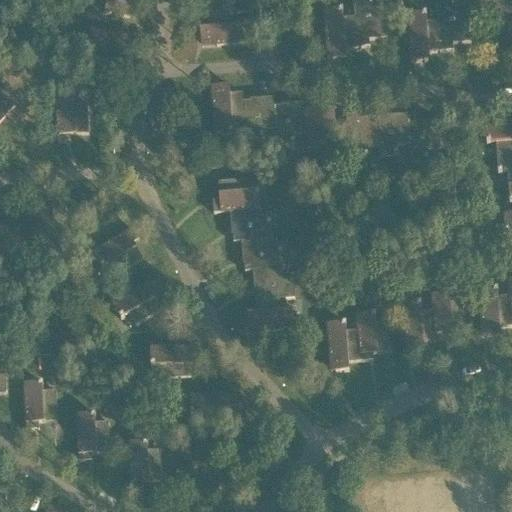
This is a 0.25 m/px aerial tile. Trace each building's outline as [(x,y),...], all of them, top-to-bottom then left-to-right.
[(146,2),(146,0),(101,0),(106,1),(103,13),(135,20),(139,1),(146,2)] [(213,0),(214,4),(207,4),(208,17),(238,15),(255,13),(253,0),(213,0)] [(511,0),(509,3),(507,0),(500,0),(487,11),(511,40),(511,0)] [(354,2),(356,19),(358,49),(370,48),(370,40),(388,38),(385,9),(374,10),(373,1),(354,2)] [(437,6),(438,23),(441,52),(453,51),(453,44),(471,43),(469,13),(456,14),(456,5),(437,6)] [(324,12),(328,60),(346,59),(345,50),(358,49),(356,19),(344,20),(343,10),(324,12)] [(441,52),(438,23),(427,23),(426,14),(408,15),(411,64),(429,62),(429,53),(441,52)] [(238,15),(208,17),(209,26),(199,27),(201,49),(250,45),(249,25),(239,26),(238,15)] [(135,53),(138,41),(92,31),(88,50),(96,51),(93,64),(125,71),(130,52),(135,53)] [(246,124),(245,101),(244,95),(231,97),(230,87),(211,88),(215,138),(234,137),(233,125),(244,124),(246,124)] [(0,123),(21,99),(7,88),(1,95),(0,93),(0,123)] [(75,97),(60,98),(61,145),(73,145),(72,138),(89,137),(88,105),(75,105),(75,97)] [(245,101),(246,124),(244,124),(246,139),(264,138),(264,127),(275,126),(276,126),(274,104),(273,99),(245,101)] [(305,131),(303,110),(302,102),(274,104),(276,126),(275,126),(276,144),(295,143),(294,132),(305,131)] [(303,110),(305,131),(306,151),(325,149),(324,139),(337,138),(335,107),(303,110)] [(399,146),(410,146),(408,115),(390,116),(390,109),(377,109),(378,118),(379,149),(380,157),(400,156),(399,146)] [(368,149),(379,149),(378,118),(359,119),(359,112),(347,112),(349,160),(369,159),(368,149)] [(408,113),(408,115),(410,146),(411,161),(430,160),(430,150),(441,149),(440,118),(421,119),(420,112),(408,113)] [(511,124),(485,127),(486,145),(496,144),(497,156),(511,155),(511,124)] [(511,155),(497,156),(499,175),(508,175),(509,186),(511,185),(511,155)] [(214,215),(230,214),(261,212),(259,193),(250,193),(249,180),(218,183),(219,201),(213,201),(214,215)] [(49,202),(34,203),(36,251),(56,251),(55,239),(69,238),(67,209),(49,209),(49,202)] [(261,212),(230,214),(231,235),(233,235),(234,242),(241,242),(272,239),(271,222),(261,223),(261,212)] [(0,264),(5,264),(4,256),(18,255),(15,223),(0,223),(0,264)] [(140,241),(134,231),(92,256),(101,271),(111,266),(117,275),(142,259),(133,245),(140,241)] [(272,239),(241,242),(243,263),(244,263),(245,272),(254,272),(283,269),(282,251),(273,252),(272,239)] [(283,269),(254,272),(257,302),(285,300),(295,300),(294,281),(284,282),(283,269)] [(152,279),(110,305),(120,321),(129,315),(136,327),(162,312),(153,297),(160,292),(152,279)] [(511,328),(510,298),(498,299),(497,288),(478,290),(482,339),(501,338),(501,328),(511,328)] [(432,296),(433,313),(435,343),(448,342),(448,335),(466,334),(464,304),(452,305),(451,295),(432,296)] [(286,312),(285,300),(257,302),(258,315),(248,316),(249,334),(297,330),(296,311),(286,312)] [(435,343),(433,313),(422,314),(421,304),(402,305),(406,354),(425,353),(424,344),(435,343)] [(357,317),(358,334),(360,364),(373,363),(373,356),(391,355),(389,325),(376,326),(376,316),(357,317)] [(360,364),(358,334),(346,335),(346,325),(327,326),(331,375),(350,374),(349,365),(360,364)] [(197,348),(151,349),(151,368),(160,367),(160,379),(191,378),(191,361),(198,360),(197,348)] [(24,385),(26,432),(39,431),(39,425),(56,424),(54,393),(44,394),(43,384),(24,385)] [(237,396),(190,397),(190,416),(200,416),(200,426),(231,426),(231,408),(238,408),(237,396)] [(77,417),(79,463),(92,463),(92,457),(110,456),(109,424),(96,424),(95,416),(77,417)] [(129,443),(131,492),(144,491),(143,483),(162,482),(161,450),(149,451),(148,442),(129,443)] [(198,470),(180,470),(180,511),(212,511),(212,480),(198,480),(198,470)]
